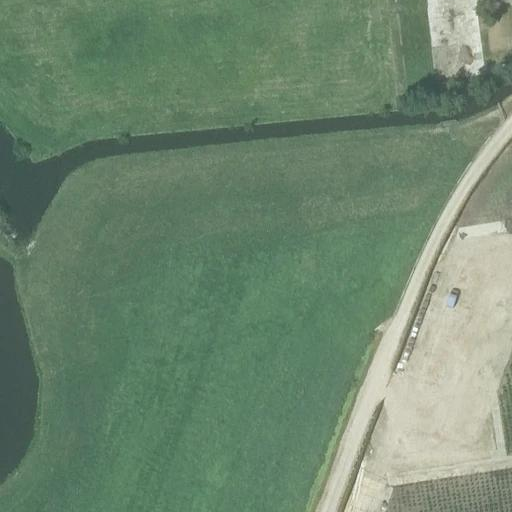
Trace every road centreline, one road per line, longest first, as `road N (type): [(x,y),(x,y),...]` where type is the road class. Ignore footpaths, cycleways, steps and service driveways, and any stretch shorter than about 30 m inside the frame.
road 1 (track): [(324,511),(421,266),(477,167),(511,127)]
road 2 (track): [(271,279),(186,511)]
road 3 (track): [(404,393),(458,236),(511,228)]
road 4 (track): [(511,460),(373,480),(362,511)]
